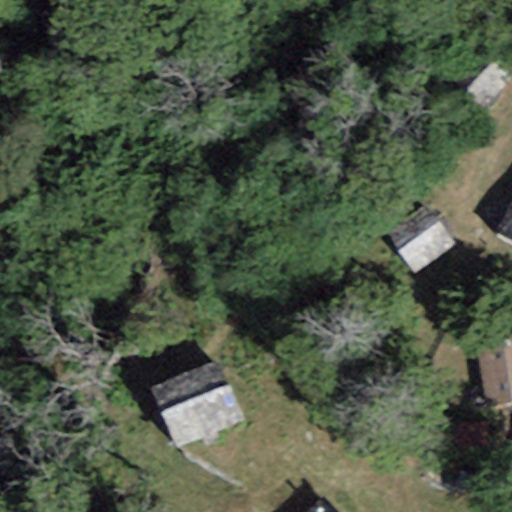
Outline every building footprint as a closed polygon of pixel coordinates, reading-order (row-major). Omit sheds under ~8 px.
[(481,44),(442,82),(470,110),(506,75),(481,44)] [(511,193),(489,229),(511,244),(511,193)] [(416,200),(377,228),(409,271),(447,242),(416,200)] [(511,336),(473,343),(483,402),(511,397),(511,336)] [(209,361),(148,389),(173,444),(235,417),(209,361)] [(330,511),(318,497),(301,511),(330,511)]
